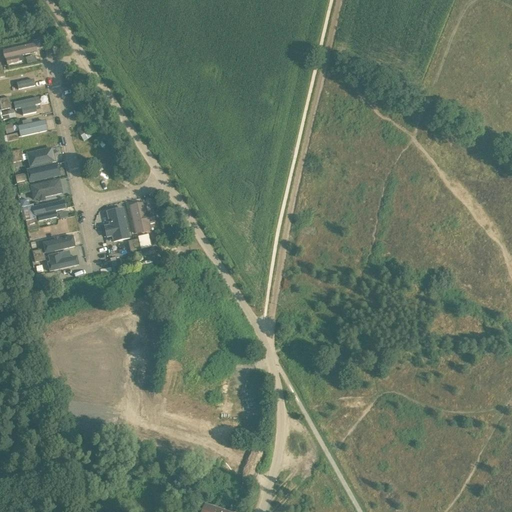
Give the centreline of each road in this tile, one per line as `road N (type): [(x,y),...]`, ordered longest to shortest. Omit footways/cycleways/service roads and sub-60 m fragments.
road 1 (unclassified): [(260,511),(278,451),(274,373),(247,312),(166,185)]
road 2 (track): [(325,63),(261,338)]
road 3 (unclassified): [(82,56),(60,64),(54,79),(83,205)]
road 4 (unclassified): [(166,185),(82,56)]
